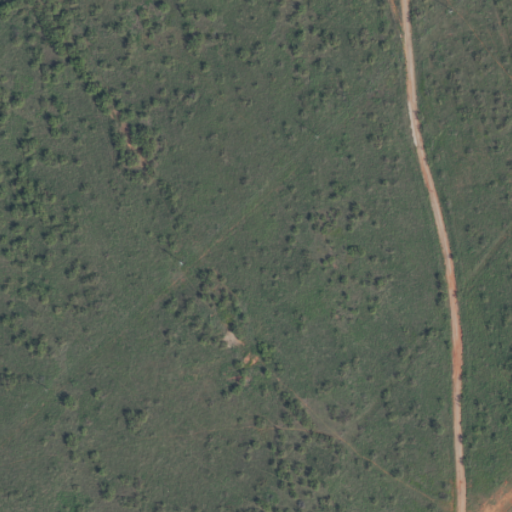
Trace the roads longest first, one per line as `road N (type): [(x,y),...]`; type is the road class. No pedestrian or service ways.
road 1 (residential): [(394,0),(456,400),(460,511)]
road 2 (residential): [(460,499),(357,421),(256,387)]
